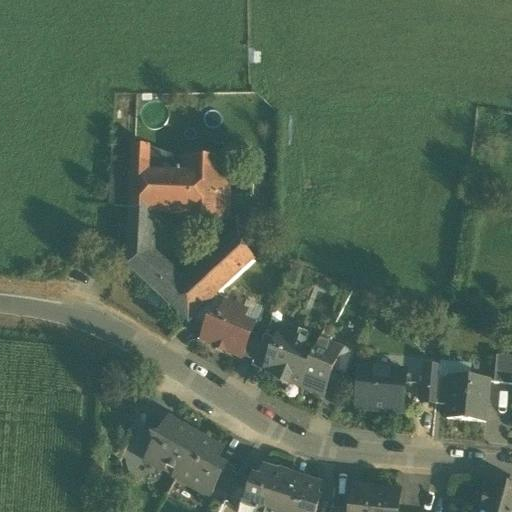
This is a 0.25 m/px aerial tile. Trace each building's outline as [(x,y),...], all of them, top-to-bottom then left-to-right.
[(133,160),(132,172),(149,173),(150,149),(133,148),(133,160)] [(178,159),(150,149),(149,173),(178,174),(178,159)] [(132,172),(133,160),(111,159),(109,207),(130,208),(132,172)] [(192,221),(229,221),(229,219),(230,159),(178,159),(178,174),(192,175),(192,216),(192,221)] [(178,174),(149,173),(132,172),(130,208),(129,240),(150,239),(151,214),(192,216),(192,175),(178,174)] [(181,286),(149,256),(128,254),(127,267),(127,268),(188,324),(192,320),(219,296),(256,263),(236,239),(181,286)] [(149,256),(150,239),(129,240),(128,254),(149,256)] [(294,289),(302,271),(292,268),(286,285),(294,289)] [(192,320),(205,334),(211,320),(213,321),(214,317),(220,319),(225,307),(226,308),(228,305),(219,296),(192,320)] [(247,303),(243,314),(246,316),(244,322),(255,326),(262,309),(247,303)] [(226,353),(242,359),(255,326),(244,322),(246,316),(243,314),(226,308),(225,307),(220,319),(214,317),(213,321),(211,320),(205,334),(202,341),(217,347),(217,346),(227,350),(226,353)] [(301,388),(302,388),(317,350),(305,345),(306,344),(297,341),(297,340),(280,333),(277,342),(271,355),(272,356),(265,372),(268,373),(268,374),(279,378),(282,385),(288,387),(289,383),(301,388)] [(243,358),(254,362),(262,342),(252,337),(243,358)] [(264,337),(262,342),(254,362),(252,367),(265,373),(265,372),(272,356),(271,355),(277,342),(264,337)] [(320,343),(317,350),(302,388),(324,397),(335,370),(342,352),(320,343)] [(335,370),(346,376),(355,354),(343,349),(342,352),(335,370)] [(495,385),(511,386),(511,359),(497,359),(495,385)] [(440,363),(440,370),(439,378),(450,379),(471,381),(472,366),(440,363)] [(106,365),(100,379),(126,391),(132,377),(106,365)] [(422,404),(436,406),(439,378),(440,370),(426,369),(422,404)] [(357,410),(402,414),(406,375),(360,370),(357,410)] [(439,378),(436,406),(448,407),(450,379),(439,378)] [(446,419),(485,423),(489,383),(471,381),(450,379),(448,407),(446,419)] [(145,462),(177,480),(201,438),(169,420),(160,436),(157,436),(154,437),(153,439),(153,440),(153,443),(155,445),(145,462)] [(117,465),(138,477),(145,462),(155,445),(153,443),(153,440),(153,439),(137,430),(117,465)] [(222,450),(201,438),(177,480),(208,498),(223,473),(225,469),(215,463),(222,450)] [(277,511),(289,477),(281,471),(279,473),(264,468),(260,481),(254,479),(250,489),(245,505),(242,504),(239,511),(277,511)] [(208,498),(222,506),(235,484),(237,481),(223,473),(208,498)] [(320,486),(289,477),(277,511),(315,511),(319,501),(316,500),(320,486)] [(481,509),(487,511),(491,511),(511,511),(511,489),(489,483),(481,509)] [(250,489),(235,484),(222,506),(239,511),(242,504),(245,505),(250,489)] [(374,511),(377,491),(353,488),(351,510),(350,511),(374,511)] [(398,511),(400,493),(377,491),(374,511),(398,511)]
